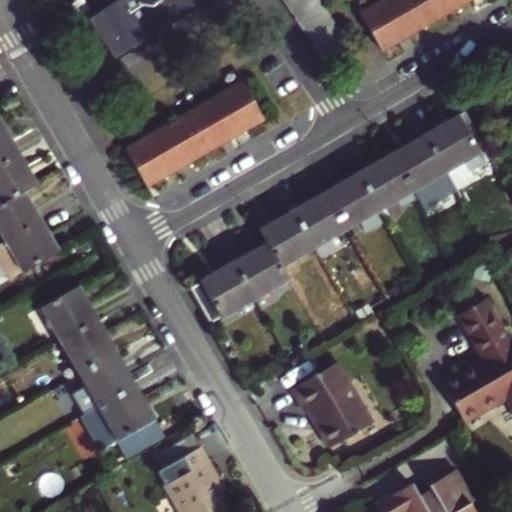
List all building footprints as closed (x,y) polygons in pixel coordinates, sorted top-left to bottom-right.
[(121,0),(89,21),(110,53),(146,29),(190,0),(121,0)] [(293,13),(312,0),(287,0),(285,2),(293,13)] [(303,27),(326,10),(323,6),(318,0),(312,0),(293,13),(303,27)] [(386,0),(358,17),(379,52),(409,34),(389,0),(386,0)] [(428,0),(389,0),(409,34),(439,17),(428,0)] [(428,0),(439,17),(467,0),(428,0)] [(311,39),(334,23),(326,10),(303,27),(311,39)] [(319,51),(342,36),(334,23),(311,39),(319,51)] [(350,48),(342,36),(319,51),(328,64),(350,48)] [(262,118),(243,83),(212,101),(233,135),(262,118)] [(184,118),(203,153),(233,135),(212,101),(184,118)] [(456,116),(424,135),(445,170),(460,162),(466,172),(484,162),(456,116)] [(184,118),(157,134),(176,169),(203,153),(184,118)] [(1,125),(0,125),(0,164),(17,154),(1,125)] [(176,169),(157,134),(125,152),(145,187),(176,169)] [(424,135),(390,154),(411,190),(445,170),(424,135)] [(17,154),(0,164),(0,203),(21,192),(34,183),(17,154)] [(399,208),(415,198),(411,190),(390,154),(357,174),(377,209),(393,200),(399,208)] [(357,174),(324,193),(345,228),(377,209),(357,174)] [(38,222),(21,192),(0,203),(0,236),(3,242),(38,222)] [(345,228),(324,193),(292,212),(312,246),(345,228)] [(312,246),(292,212),(260,231),(267,244),(279,265),(312,246)] [(38,222),(3,242),(20,271),(56,251),(38,222)] [(267,244),(235,262),(255,297),(287,279),(279,265),(267,244)] [(235,262),(188,289),(208,324),(255,297),(235,262)] [(40,308),(59,340),(95,319),(76,287),(40,308)] [(476,405),(511,383),(511,342),(511,343),(486,302),(460,317),(484,358),(487,363),(476,370),(473,365),(441,383),(459,412),(475,403),(476,405)] [(59,340),(78,373),(114,352),(95,319),(59,340)] [(72,392),(83,415),(85,413),(98,406),(133,386),(114,352),(78,373),(86,385),(72,392)] [(487,363),(484,358),(473,365),(476,370),(487,363)] [(373,422),(337,362),(291,388),(306,414),(313,410),(322,424),(318,426),(330,447),(373,422)] [(511,383),(476,405),(481,413),(505,398),(511,410),(511,383)] [(133,386),(98,406),(117,440),(152,420),(133,386)] [(475,403),(459,412),(460,414),(476,405),(475,403)] [(476,405),(460,414),(465,422),(481,413),(476,405)] [(186,437),(157,454),(165,467),(194,450),(186,437)] [(214,480),(195,449),(194,450),(165,467),(158,471),(181,511),(217,511),(223,508),(208,483),(214,480)] [(376,511),(474,511),(470,503),(473,502),(454,469),(427,485),(430,491),(419,497),(410,482),(372,504),(376,511)]
